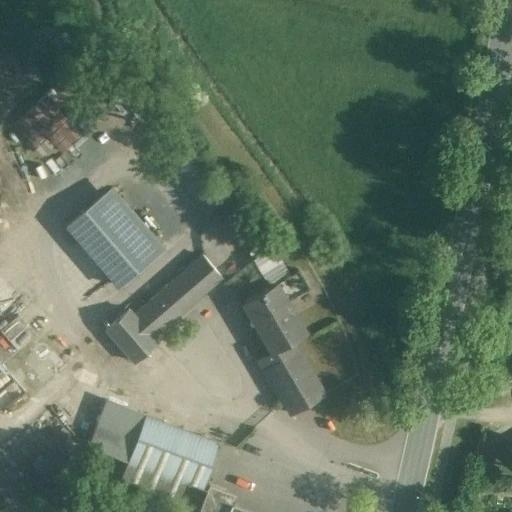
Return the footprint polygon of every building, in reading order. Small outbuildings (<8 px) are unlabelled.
[(186,156),(170,170),(177,179),(194,164),(186,156)] [(194,164),(177,179),(185,187),(201,173),(194,164)] [(201,173),(185,187),(192,196),(209,181),(201,173)] [(209,181),(192,196),(200,204),(216,190),(216,189),(209,181)] [(200,204),(198,206),(205,215),(223,199),(216,190),(200,204)] [(102,194),(66,225),(118,286),(154,254),(102,194)] [(257,262),(268,277),(278,270),(268,254),(257,262)] [(202,255),(133,315),(128,309),(105,328),(134,362),(157,342),(152,336),(221,277),(202,255)] [(298,269),(243,302),(272,351),(291,340),(305,332),(286,300),(308,287),(298,269)] [(18,315),(0,330),(0,331),(9,341),(27,325),(18,315)] [(27,325),(9,341),(18,351),(36,336),(27,325)] [(291,340),(272,351),(258,359),(290,413),(323,394),(291,340)] [(0,364),(0,398),(6,405),(23,389),(0,364)] [(107,400),(90,445),(108,452),(125,407),(107,400)] [(125,407),(108,452),(127,459),(144,414),(125,407)] [(220,442),(144,414),(127,459),(128,459),(122,476),(178,497),(184,480),(203,487),(220,442)] [(238,511),(230,509),(232,505),(222,501),(225,492),(208,485),(197,511),(238,511)]
